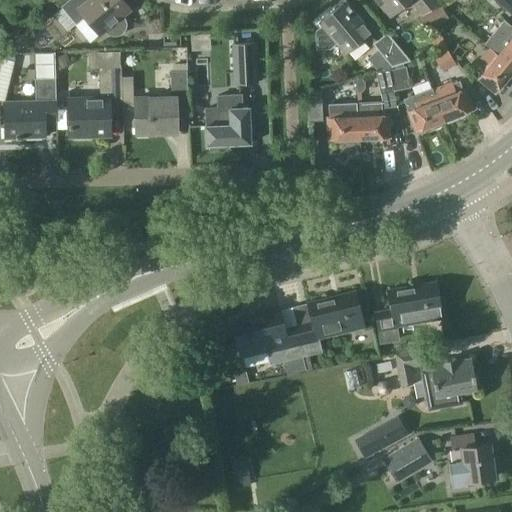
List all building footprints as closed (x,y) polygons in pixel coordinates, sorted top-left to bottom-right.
[(62,8),(54,15),(66,30),(75,23),(76,24),(85,17),(99,34),(104,30),(107,33),(111,35),(115,36),(120,35),(124,32),(126,28),(126,23),(125,19),(122,14),(129,8),(122,0),(67,0),(60,6),(62,8)] [(377,0),(389,14),(397,7),(400,10),(410,2),(421,15),(441,3),(438,0),(377,0)] [(511,0),(493,0),(511,15),(511,0)] [(316,31),(316,48),(329,47),(336,42),(344,53),(370,31),(345,1),(319,22),(322,25),(316,31)] [(429,30),(451,18),(443,5),(422,18),(429,30)] [(488,48),(511,67),(511,26),(507,22),(502,27),(501,26),(486,45),(488,47),(488,48)] [(376,39),(372,43),(391,66),(410,60),(386,31),(384,33),(384,34),(377,40),(376,39)] [(438,53),(433,54),(443,72),(457,65),(441,34),(432,37),(438,53)] [(255,43),(233,44),(235,84),(257,83),(255,43)] [(497,88),(511,70),(511,67),(488,48),(475,63),(483,70),(480,74),(481,75),(478,78),(493,91),(496,88),(497,88)] [(123,102),(122,81),(121,81),(121,66),(120,66),(99,67),(99,98),(68,99),(69,136),(110,134),(109,103),(122,102),(123,102)] [(405,66),(389,69),(393,90),(410,87),(405,66)] [(389,69),(375,72),(380,93),(393,90),(389,69)] [(171,97),(135,98),(135,101),(136,134),(176,132),(175,110),(188,109),(186,70),(174,70),(170,70),(171,97)] [(45,136),(44,106),(56,105),(55,77),(34,78),(35,101),(4,102),(5,138),(45,136)] [(431,88),(444,120),(468,110),(468,109),(472,107),(465,88),(462,89),(459,80),(452,83),(451,81),(431,88)] [(307,92),(308,120),(321,119),(320,88),(307,92)] [(419,129),(444,120),(431,88),(412,95),(412,96),(405,99),(409,110),(407,111),(415,130),(419,128),(419,129)] [(217,109),(204,110),(205,125),(206,144),(209,144),(209,149),(228,149),(228,143),(250,142),(248,107),(242,107),(241,94),(217,95),(217,109)] [(378,103),(356,104),(357,138),(385,137),(385,135),(389,135),(388,115),(384,115),(383,114),(378,114),(378,103)] [(332,139),(357,138),(356,104),(336,106),(336,116),(331,116),(331,118),(327,118),(328,138),(332,138),(332,139)] [(391,308),(374,311),(379,343),(399,340),(396,325),(441,317),(435,282),(388,290),(391,308)] [(354,291),(308,302),(312,322),(296,326),(304,354),(320,350),(316,337),(363,326),(354,291)] [(304,354),(296,326),(283,329),(278,310),(232,321),(241,356),(281,346),(284,359),(304,354)] [(375,390),(393,389),(391,350),(374,351),(375,390)] [(397,353),(402,386),(414,384),(411,365),(423,363),(421,350),(397,353)] [(431,368),(422,370),(424,379),(432,378),(435,394),(427,395),(429,409),(462,403),(459,391),(476,387),(476,385),(474,375),(470,358),(457,361),(456,357),(442,360),(442,361),(430,363),(431,368)] [(397,417),(355,439),(365,457),(407,435),(397,417)] [(473,432),(449,436),(451,449),(454,448),(455,461),(449,462),(452,481),(452,487),(467,485),(467,481),(494,477),(494,472),(496,472),(495,462),(492,463),(490,443),(475,445),(473,432)] [(430,459),(418,439),(384,459),(396,480),(430,459)]
